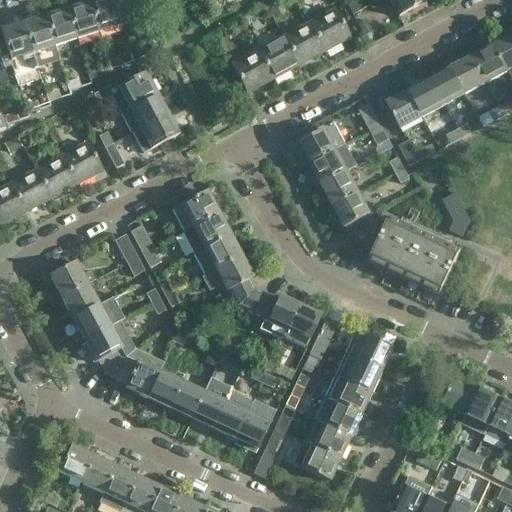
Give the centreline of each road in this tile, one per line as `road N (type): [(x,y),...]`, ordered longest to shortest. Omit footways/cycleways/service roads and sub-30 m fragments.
road 1 (residential): [(235,146),(490,0)]
road 2 (residential): [(434,334),(294,260),(235,146)]
road 3 (residential): [(0,271),(235,146)]
road 4 (residential): [(279,511),(54,405)]
road 5 (residential): [(356,511),(434,334)]
